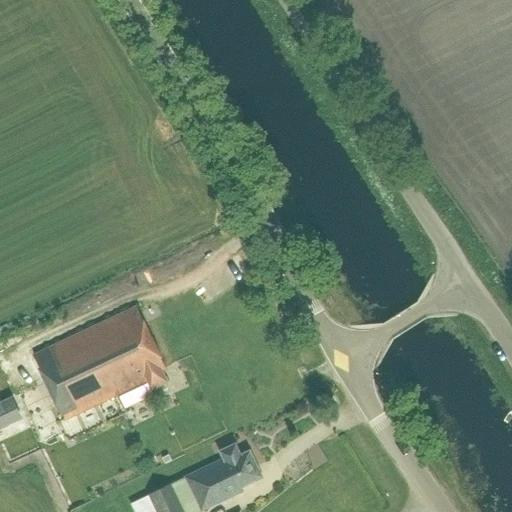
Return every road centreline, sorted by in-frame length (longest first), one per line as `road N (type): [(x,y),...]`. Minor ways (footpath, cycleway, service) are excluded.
road 1 (unclassified): [(340,359),(129,0)]
road 2 (unclassified): [(468,282),(287,0)]
road 3 (unclassified): [(443,511),(340,359)]
road 4 (unclassified): [(340,359),(468,282)]
